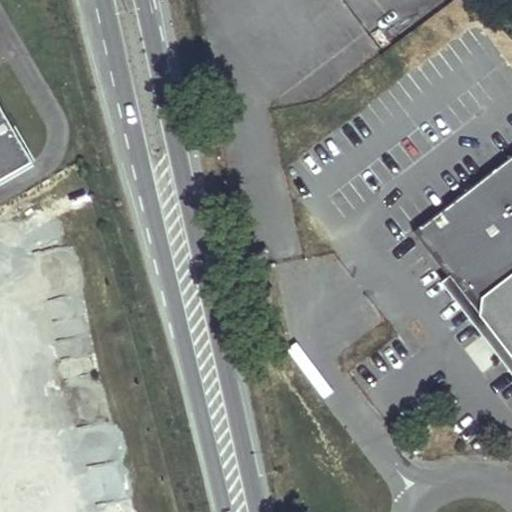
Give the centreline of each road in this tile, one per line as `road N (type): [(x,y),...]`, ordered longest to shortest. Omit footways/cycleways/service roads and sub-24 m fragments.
road 1 (primary): [(103,0),(222,511)]
road 2 (primary): [(256,511),(144,0)]
